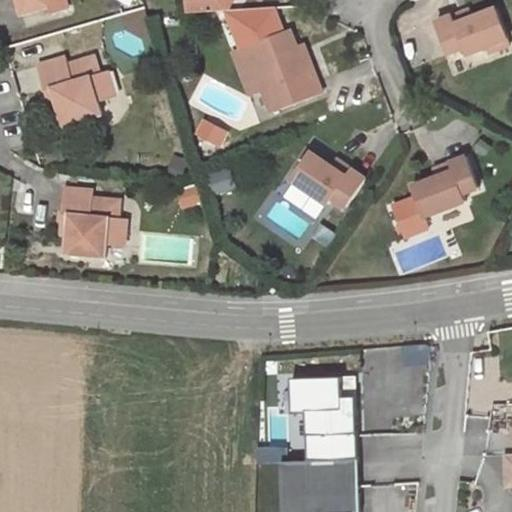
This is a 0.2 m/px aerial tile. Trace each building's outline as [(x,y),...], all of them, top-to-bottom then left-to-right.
[(20,0),(24,12),(51,3),(52,3),(51,0),(20,0)] [(51,0),(52,3),(51,3),(54,11),(71,6),(69,0),(51,0)] [(197,0),(198,8),(237,6),(239,0),(197,0)] [(458,11),(442,18),(453,50),(469,44),(471,51),(494,42),(511,35),(511,30),(503,4),(478,14),(462,20),(458,11)] [(474,5),(458,11),(462,20),(478,14),(474,5)] [(293,26),(253,41),(270,86),(266,88),(274,110),(325,90),(316,68),(310,70),(299,44),(293,26)] [(511,35),(494,42),(496,48),(511,42),(511,35)] [(270,86),(253,41),(234,48),(251,93),(266,88),(270,86)] [(306,42),(299,44),(310,70),(316,68),(306,42)] [(69,55),(41,64),(50,93),(57,91),(62,106),(67,124),(105,113),(102,101),(111,98),(102,72),(97,55),(71,63),(69,55)] [(111,69),(102,72),(111,98),(119,95),(111,69)] [(57,91),(50,93),(54,109),(62,106),(57,91)] [(208,118),(199,135),(220,145),(229,129),(208,118)] [(336,164),(314,149),(296,176),(314,188),(333,201),(338,195),(351,204),(371,176),(356,166),(351,173),(336,164)] [(444,173),(419,183),(431,213),(451,205),(473,196),(471,189),(486,183),(473,151),(457,158),(460,167),(444,173)] [(356,166),(341,156),(336,164),(351,173),(356,166)] [(457,158),(441,164),(444,173),(460,167),(457,158)] [(210,171),(217,190),(236,183),(229,164),(210,171)] [(314,188),(296,176),(292,181),(310,193),(314,188)] [(97,190),(68,187),(65,218),(72,219),(71,234),(69,253),(109,257),(110,244),(119,244),(122,217),(123,200),(96,198),(97,190)] [(451,205),(431,213),(434,219),(454,211),(451,205)] [(130,218),(122,217),(119,244),(128,245),(130,218)] [(72,219),(65,218),(64,233),(71,234),(72,219)] [(358,401),(344,401),(344,381),(295,381),(295,412),(310,412),(311,461),(359,460),(358,401)] [(363,511),(363,461),(285,464),(286,511),(363,511)]
